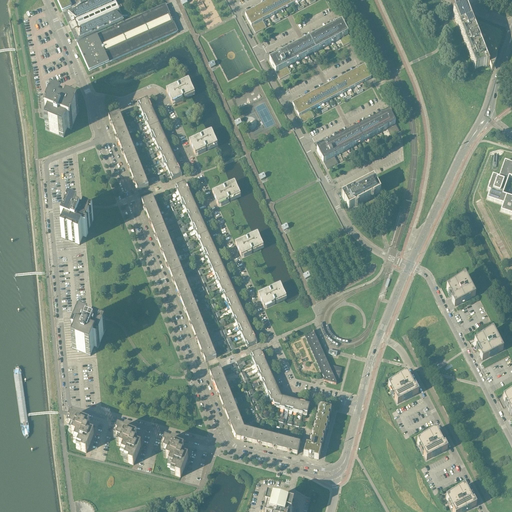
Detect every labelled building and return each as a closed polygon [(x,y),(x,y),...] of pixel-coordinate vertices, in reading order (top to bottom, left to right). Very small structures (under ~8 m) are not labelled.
[(56,0),(62,12),(89,0),(56,0)] [(113,0),(98,0),(64,16),(76,42),(123,20),(113,0)] [(272,0),(255,9),(253,10),(254,10),(245,15),(255,34),(266,28),(262,20),(264,19),(264,20),(271,16),(271,15),(276,13),(276,14),(283,10),(282,9),(285,8),(287,7),(288,8),(295,4),(294,3),(299,0),(300,2),(302,0),(272,0)] [(91,40),(77,46),(78,47),(89,72),(98,68),(101,66),(103,66),(104,65),(107,64),(108,63),(177,32),(172,22),(172,23),(171,21),(170,18),(169,16),(170,16),(165,6),(97,37),(96,35),(90,38),(91,40)] [(456,8),(456,10),(451,8),(454,16),(453,16),(475,70),(485,66),(486,68),(488,66),(488,67),(489,67),(487,63),(488,62),(490,68),(494,67),(495,64),(496,61),(497,55),(496,51),(496,48),(495,45),(493,42),(490,37),(487,35),(483,32),(478,33),(480,39),(478,41),(473,29),(472,27),(469,20),(468,16),(466,12),(456,8)] [(278,56),(269,61),(271,65),(274,70),(279,80),(290,74),(287,68),(286,66),(288,65),(289,66),(296,63),(295,61),(300,59),(301,60),(304,58),(306,57),(308,56),(307,55),(309,54),(311,53),(312,54),(313,53),(316,52),(319,50),(319,49),(323,46),(324,48),(328,46),(331,44),(330,43),(335,40),(336,42),(339,40),(343,47),(352,42),(341,23),(335,26),(333,27),(332,28),(333,29),(331,30),(331,28),(329,29),(329,30),(325,32),(323,33),(324,34),(320,36),(319,35),(317,36),(313,38),(311,39),(312,40),(310,41),(310,40),(307,41),(306,42),(304,43),(301,44),(300,45),(297,46),(298,47),(296,48),(296,47),(294,48),(290,50),(288,51),(288,52),(285,54),(284,53),(283,54),(281,55),(280,55),(278,56)] [(356,71),(330,85),(327,86),(323,88),(303,99),(301,100),(292,105),(302,124),(314,118),(309,110),(311,109),(312,110),(319,106),(318,105),(323,103),(324,104),(331,100),(330,99),(332,97),(334,96),(335,98),(342,94),(342,93),(344,91),(346,90),(347,91),(354,88),(353,87),(356,85),(358,84),(359,85),(365,82),(367,81),(371,79),(364,67),(358,70),(358,69),(356,70),(356,71)] [(189,82),(179,86),(178,86),(178,87),(177,87),(166,91),(172,105),(182,100),(184,99),(194,95),(189,82)] [(159,126),(155,117),(147,100),(137,104),(142,114),(141,115),(142,117),(143,117),(144,118),(143,119),(144,121),(145,121),(145,122),(145,123),(146,126),(147,125),(147,127),(148,130),(148,129),(149,130),(159,126)] [(65,112),(60,110),(62,106),(52,102),(45,120),(49,122),(45,131),(63,138),(67,129),(71,131),(78,112),(69,108),(67,108),(65,112)] [(359,144),(367,140),(366,139),(371,136),(371,137),(375,136),(378,134),(378,133),(383,130),(383,131),(387,129),(390,137),(399,132),(389,113),(382,116),(380,117),(380,119),(379,119),(378,118),(376,119),(377,121),(373,123),(372,121),(370,122),(371,124),(369,125),(367,126),(367,124),(365,125),(365,127),(362,129),(361,127),(359,129),(359,130),(358,131),(357,129),(351,133),(345,136),(345,137),(344,138),(343,137),(341,138),(342,140),(338,142),(337,140),(335,141),(336,142),(332,144),(331,143),(327,145),(325,146),(317,151),(327,170),(338,164),(333,156),(336,155),(336,156),(343,152),(342,151),(347,149),(348,150),(355,146),(354,145),(356,144),(359,142),(359,144)] [(108,118),(111,123),(112,123),(113,127),(112,128),(114,133),(125,128),(119,114),(108,118)] [(170,151),(164,138),(159,126),(149,130),(149,131),(148,131),(150,134),(151,135),(150,135),(152,138),(153,139),(152,139),(153,142),(154,142),(155,143),(154,143),(155,146),(156,146),(160,155),(170,151)] [(125,128),(114,133),(116,138),(117,137),(119,142),(118,142),(120,147),(131,143),(125,128)] [(211,133),(202,137),(201,137),(201,138),(200,138),(189,143),(195,156),(205,151),(207,150),(217,146),(211,133)] [(131,143),(120,147),(122,152),(123,152),(125,156),(124,157),(126,162),(137,157),(131,143)] [(182,176),(176,163),(170,151),(160,155),(160,156),(161,159),(162,159),(162,160),(163,163),(164,163),(164,164),(163,165),(165,167),(166,168),(165,169),(167,171),(172,181),(182,176)] [(137,157),(126,162),(128,167),(129,166),(130,168),(131,171),(130,171),(132,176),(143,172),(137,157)] [(511,198),(502,195),(509,178),(511,178),(511,164),(504,162),(499,178),(492,176),(487,191),(489,192),(487,200),(503,205),(501,212),(511,215),(511,198)] [(143,172),(132,176),(134,181),(135,181),(136,185),(135,186),(137,191),(148,187),(143,172)] [(341,197),(343,201),(348,210),(380,193),(373,180),(341,197)] [(196,209),(193,201),(185,184),(175,188),(179,198),(180,201),(181,202),(180,202),(182,205),(183,206),(182,206),(183,209),(184,209),(185,210),(184,210),(185,213),(186,213),(196,209)] [(234,184),(229,186),(224,188),(224,189),(223,189),(222,189),(212,194),(214,198),(215,198),(217,202),(216,202),(218,207),(228,202),(230,201),(240,197),(234,184)] [(142,202),(144,207),(145,207),(146,209),(147,211),(146,212),(148,217),(159,212),(153,198),(142,202)] [(208,234),(204,226),(196,209),(186,213),(191,223),(190,223),(191,226),(192,226),(192,227),(193,230),(194,230),(194,231),(195,234),(196,235),(195,236),(197,238),(198,239),(208,234)] [(78,214),(69,211),(67,215),(68,215),(64,224),(63,224),(62,228),(65,230),(61,238),(66,240),(75,243),(75,244),(79,246),(83,237),(86,238),(88,234),(87,234),(91,225),(93,220),(84,217),(82,222),(77,220),(76,218),(78,214)] [(159,212),(148,217),(150,222),(151,221),(152,226),(151,226),(153,231),(164,227),(159,212)] [(164,227),(153,231),(155,237),(156,236),(158,241),(157,241),(159,246),(170,242),(164,227)] [(223,268),(217,255),(208,234),(198,239),(202,248),(201,249),(202,251),(203,251),(204,252),(203,253),(204,255),(205,255),(206,257),(205,257),(206,260),(207,259),(207,261),(208,264),(209,263),(209,265),(210,268),(211,268),(211,269),(210,269),(212,272),(213,272),(223,268)] [(257,235),(252,237),(247,239),(247,240),(246,241),(245,240),(235,245),(241,258),(251,253),(253,252),(253,253),(263,248),(257,235)] [(170,242),(159,246),(161,251),(162,251),(163,252),(164,255),(163,256),(165,261),(176,256),(170,242)] [(176,256),(165,261),(167,266),(168,265),(170,270),(169,270),(171,275),(182,271),(176,256)] [(234,293),(228,280),(223,268),(213,272),(213,273),(212,273),(214,276),(215,277),(214,278),(215,280),(216,280),(217,281),(216,282),(217,284),(218,284),(219,285),(218,286),(219,289),(220,288),(224,298),(234,293)] [(182,271),(171,275),(173,280),(174,280),(176,284),(174,285),(176,290),(187,285),(182,271)] [(446,289),(450,297),(453,302),(451,302),(454,308),(475,297),(471,288),(469,289),(468,286),(469,285),(465,276),(460,280),(460,281),(452,287),(451,285),(446,289)] [(187,285),(176,290),(178,295),(180,294),(181,299),(180,299),(182,304),(193,300),(187,285)] [(280,286),(275,288),(270,291),(268,292),(268,291),(258,296),(264,309),(274,304),(275,303),(276,304),(286,299),(280,286)] [(246,319),(240,306),(234,293),(224,298),(224,299),(225,302),(226,301),(226,303),(227,306),(227,305),(228,307),(227,307),(229,310),(229,309),(230,311),(229,311),(230,314),(231,314),(235,323),(246,319)] [(193,300),(182,304),(184,309),(185,309),(187,313),(186,314),(188,319),(199,314),(193,300)] [(199,314),(188,319),(190,324),(191,323),(192,326),(193,328),(192,328),(194,333),(205,329),(199,314)] [(257,344),(251,331),(246,319),(235,323),(236,324),(235,324),(236,327),(237,326),(238,328),(237,328),(238,331),(239,331),(239,332),(240,335),(241,335),(241,336),(242,339),(247,348),(257,344)] [(79,320),(72,338),(73,339),(74,339),(76,340),(72,349),(90,357),(94,347),(95,348),(98,349),(101,342),(105,331),(98,328),(96,327),(94,326),(92,330),(89,329),(91,325),(89,324),(88,324),(86,323),(82,321),(80,321),(79,320)] [(205,329),(194,333),(196,338),(197,338),(199,342),(197,343),(199,348),(210,343),(205,329)] [(474,343),(479,353),(481,355),(479,356),(482,362),(503,351),(499,342),(497,343),(495,340),(497,339),(493,330),(492,330),(487,334),(488,335),(480,341),(479,339),(474,343)] [(328,365),(314,334),(305,338),(322,376),(324,375),(325,377),(323,382),(336,385),(336,384),(338,384),(342,369),(328,365)] [(210,343),(199,348),(201,353),(203,352),(204,357),(203,357),(205,363),(216,358),(210,343)] [(272,377),(268,369),(260,351),(250,356),(255,366),(254,366),(255,369),(256,368),(256,370),(257,373),(258,372),(258,374),(259,377),(260,378),(259,378),(261,381),(262,381),(272,377)] [(221,369),(210,374),(212,379),(213,378),(214,381),(215,383),(213,383),(215,388),(226,384),(221,369)] [(388,386),(392,394),(397,405),(418,394),(415,388),(414,389),(413,386),(412,387),(409,383),(411,382),(406,374),(401,377),(402,379),(393,384),(393,383),(388,386)] [(281,398),(279,394),(272,377),(262,381),(266,391),(265,391),(266,394),(267,394),(268,395),(267,395),(268,398),(269,398),(269,399),(270,402),(271,402),(271,403),(273,402),(274,406),(280,407),(279,409),(280,409),(283,398),(281,398)] [(226,384),(215,388),(217,393),(219,393),(219,395),(220,397),(219,398),(221,403),(232,398),(226,384)] [(503,399),(508,409),(509,412),(508,412),(511,417),(511,416),(511,394),(508,397),(508,395),(503,399)] [(232,398),(221,403),(223,408),(224,407),(225,409),(226,412),(225,412),(227,417),(238,413),(232,398)] [(307,416),(310,405),(283,398),(280,409),(280,410),(283,411),(283,410),(284,410),(285,410),(285,411),(288,412),(288,411),(289,411),(289,412),(292,413),(292,412),(294,413),(293,413),(296,414),(296,413),(307,416)] [(324,437),(325,433),(326,433),(324,432),(325,430),(326,430),(327,425),(326,425),(327,423),(328,423),(329,418),(328,418),(329,415),(330,415),(331,411),(320,408),(310,447),(306,446),(303,456),(308,458),(309,458),(309,459),(310,459),(310,460),(311,460),(312,460),(312,459),(313,459),(318,460),(321,452),(323,452),(324,448),(323,448),(322,448),(322,447),(321,447),(321,444),(322,444),(324,440),(322,440),(323,437),(324,437)] [(246,418),(241,420),(238,413),(227,417),(229,422),(230,422),(231,424),(232,426),(231,427),(233,433),(244,429),(244,428),(246,427),(244,421),(247,420),(246,418)] [(93,438),(94,435),(89,433),(90,430),(88,430),(90,425),(70,417),(68,422),(71,423),(69,428),(73,430),(71,434),(76,436),(74,441),(79,443),(77,447),(82,449),(81,452),(86,454),(93,438)] [(133,466),(141,447),(136,445),(137,443),(135,442),(137,437),(118,429),(115,435),(118,435),(116,440),(120,442),(118,447),(123,449),(121,453),(126,455),(124,460),(129,461),(128,464),(133,466)] [(244,429),(233,433),(235,439),(241,440),(242,439),(243,440),(246,440),(246,442),(252,443),(255,432),(244,429)] [(417,443),(421,451),(426,461),(447,450),(444,445),(443,446),(442,443),(441,443),(438,440),(439,439),(440,439),(435,430),(430,434),(431,435),(422,441),(422,439),(417,443)] [(269,435),(255,432),(252,443),(257,444),(257,443),(262,444),(261,446),(267,447),(269,435)] [(285,439),(269,435),(267,447),(272,448),(272,447),(277,448),(276,449),(282,451),(285,439)] [(300,443),(285,439),(282,451),(287,452),(287,451),(292,452),(292,453),(297,455),(300,443)] [(180,478),(188,459),(183,457),(184,455),(182,454),(184,449),(165,441),(163,447),(165,448),(163,452),(167,454),(165,459),(170,461),(168,466),(173,467),(171,472),(176,474),(175,476),(180,478)] [(459,490),(460,491),(451,497),(451,496),(446,499),(452,511),(464,511),(476,506),(473,501),(472,502),(471,499),(469,499),(467,496),(468,495),(469,495),(464,487),(459,490)] [(282,506),(282,505),(282,504),(281,504),(281,503),(280,503),(279,504),(278,505),(279,506),(274,505),(275,504),(267,502),(265,511),(267,511),(266,511),(292,511),(293,509),(286,507),(285,508),(281,507),(281,506),(282,506)]
